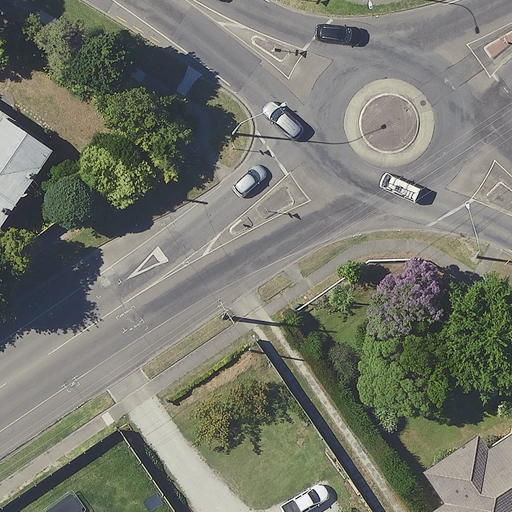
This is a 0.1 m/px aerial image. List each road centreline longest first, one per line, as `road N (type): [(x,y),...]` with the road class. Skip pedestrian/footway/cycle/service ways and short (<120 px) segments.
road 1 (tertiary): [(322,178),(0,391)]
road 2 (secondary): [(319,83),(337,62),(388,42),(416,45),(461,76)]
road 3 (secondary): [(464,173),(428,204),(402,211),(350,201),(322,178)]
road 4 (secondary): [(190,0),(319,83)]
